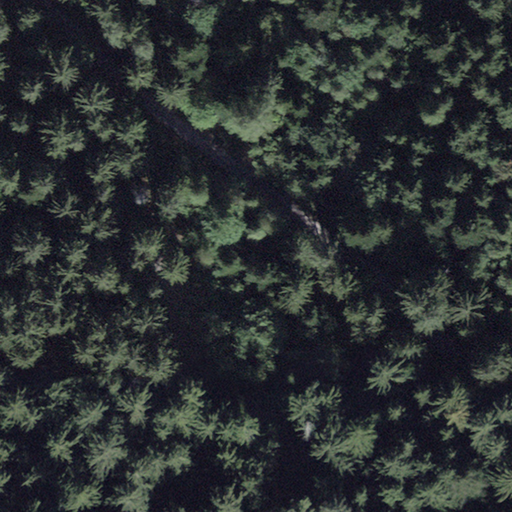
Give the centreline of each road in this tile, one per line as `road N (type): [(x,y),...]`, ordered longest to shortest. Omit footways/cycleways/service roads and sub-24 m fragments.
road 1 (track): [(46,0),(182,128),(326,231)]
road 2 (track): [(326,231),(511,396)]
